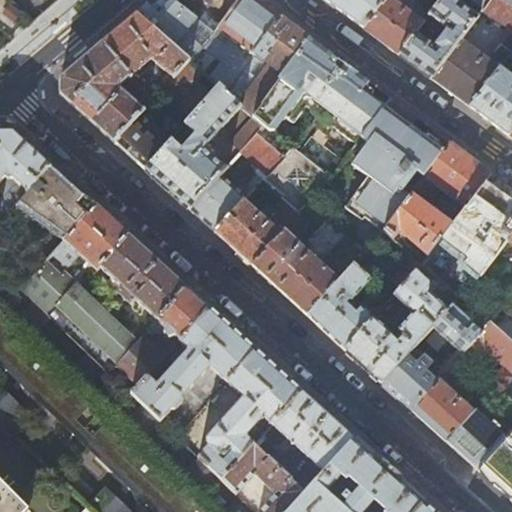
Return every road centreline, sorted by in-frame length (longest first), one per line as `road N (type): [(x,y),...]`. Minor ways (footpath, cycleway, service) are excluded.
road 1 (residential): [(477,511),(2,89)]
road 2 (residential): [(511,163),(293,0)]
road 3 (residential): [(107,0),(2,89)]
